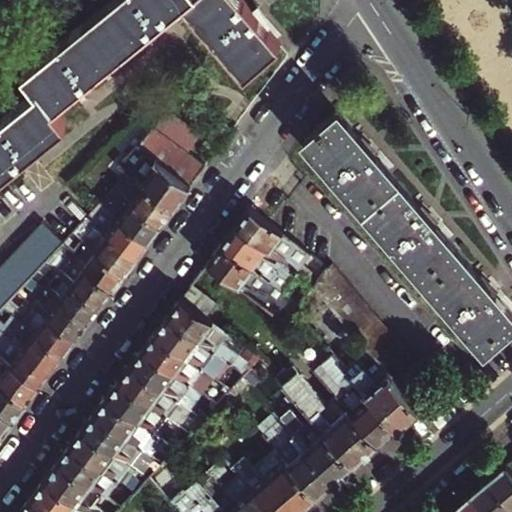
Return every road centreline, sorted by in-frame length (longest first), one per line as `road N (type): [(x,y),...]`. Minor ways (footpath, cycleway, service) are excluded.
road 1 (residential): [(0,486),(368,0)]
road 2 (tertiary): [(369,0),(511,223)]
road 3 (tertiary): [(369,511),(511,386)]
